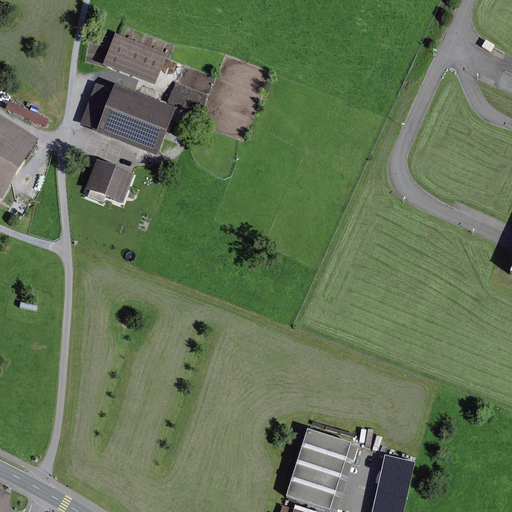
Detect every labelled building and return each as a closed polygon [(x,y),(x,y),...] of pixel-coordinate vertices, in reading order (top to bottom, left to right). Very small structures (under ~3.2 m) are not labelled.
[(166,59),(115,38),(103,69),(154,89),(166,59)] [(207,100),(177,88),(168,109),(198,121),(207,100)] [(170,118),(95,89),(79,129),(153,158),(170,118)] [(11,102),(7,110),(48,129),(52,121),(11,102)] [(0,202),(35,148),(0,125),(0,202)] [(132,180),(99,167),(88,194),(121,207),(132,180)] [(351,444),(308,430),(287,499),(330,511),(351,444)] [(404,511),(415,465),(384,459),(373,511),(404,511)] [(345,498),(348,485),(342,483),(338,496),(345,498)]
